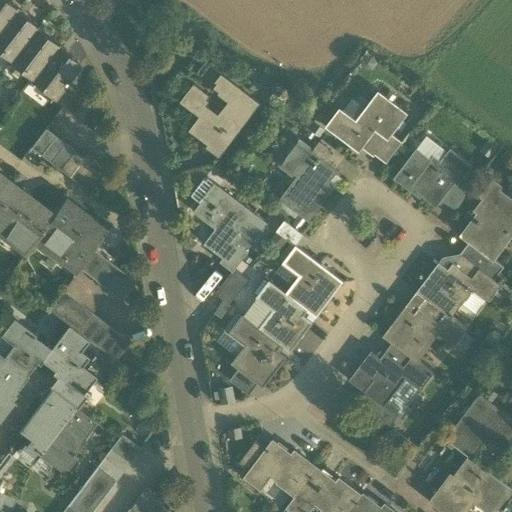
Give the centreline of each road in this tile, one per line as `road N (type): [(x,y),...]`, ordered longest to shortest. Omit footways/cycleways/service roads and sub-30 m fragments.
road 1 (residential): [(76,0),(125,83),(144,142),(189,425)]
road 2 (residential): [(189,425),(285,403),(387,277)]
road 3 (residential): [(387,277),(422,229),(366,188),(331,235)]
